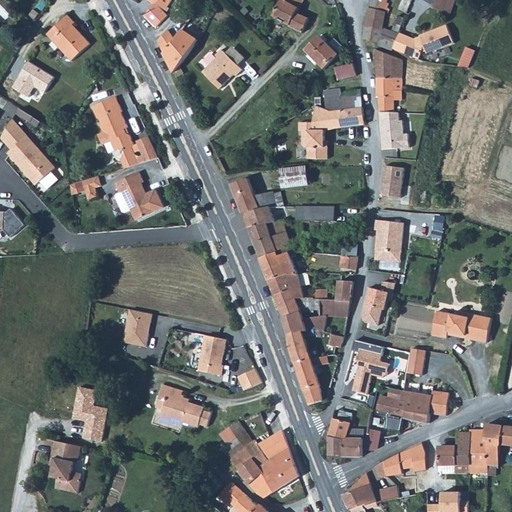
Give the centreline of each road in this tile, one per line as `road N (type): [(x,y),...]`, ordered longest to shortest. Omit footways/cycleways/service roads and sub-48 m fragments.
road 1 (secondary): [(113,0),(209,200),(303,430)]
road 2 (residential): [(303,430),(328,416),(351,333),(375,159),(371,92),(349,0)]
road 3 (residential): [(324,484),(511,401)]
